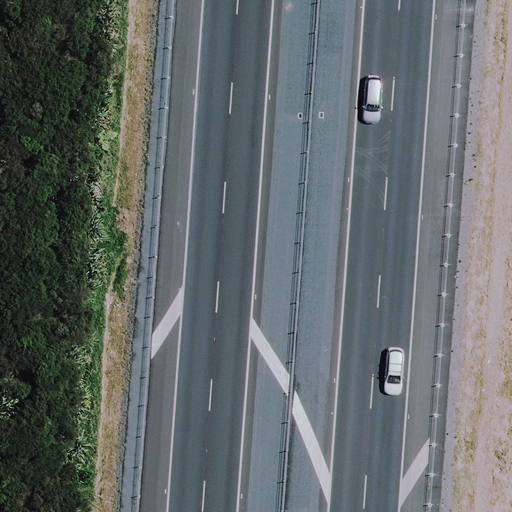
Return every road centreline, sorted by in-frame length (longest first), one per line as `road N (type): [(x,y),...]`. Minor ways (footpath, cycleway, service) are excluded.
road 1 (motorway): [(401,0),(365,511)]
road 2 (motorway): [(206,511),(241,0)]
